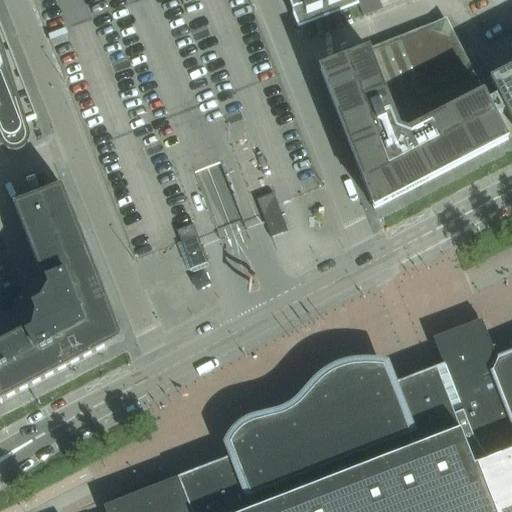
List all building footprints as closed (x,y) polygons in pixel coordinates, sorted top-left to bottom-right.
[(351,0),(293,0),(295,4),(294,4),(301,21),(352,1),(351,0)] [(365,0),(358,3),(363,16),(404,0),(365,0)] [(17,105),(29,101),(0,27),(0,136),(4,144),(6,147),(9,150),(10,151),(14,151),(16,151),(20,150),(23,148),(24,147),(26,143),(27,141),(27,138),(17,105)] [(374,209),(507,140),(483,94),(481,94),(450,34),(446,36),(434,32),(433,27),(369,52),(369,50),(320,69),(374,209)] [(511,68),(494,78),(490,81),(511,123),(511,68)] [(0,404),(3,403),(3,402),(108,347),(116,324),(63,187),(13,207),(47,292),(41,302),(33,306),(37,314),(34,325),(0,343),(0,404)] [(266,228),(270,238),(286,231),(283,224),(277,210),(272,194),(256,200),(266,228)] [(204,252),(198,237),(195,229),(178,236),(191,270),(208,263),(204,252)] [(511,511),(511,350),(496,357),(481,321),(457,330),(433,339),(444,366),(380,391),(377,385),(340,400),(339,399),(338,397),(337,396),(336,396),(334,395),(333,395),(331,395),(330,395),(328,396),(327,396),(326,397),(325,399),(324,400),(323,402),(323,403),(323,405),(324,406),(242,438),(247,452),(104,507),(106,511),(511,511)]
